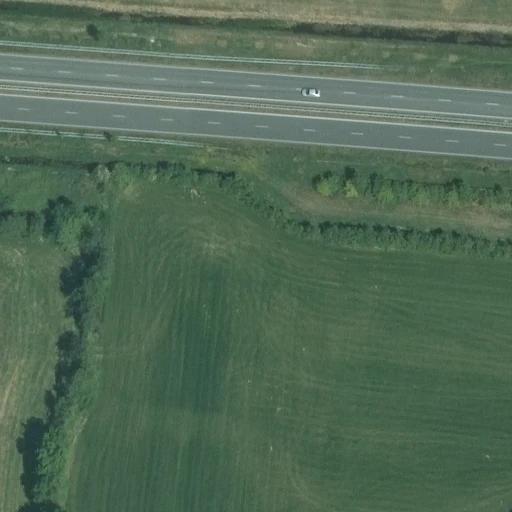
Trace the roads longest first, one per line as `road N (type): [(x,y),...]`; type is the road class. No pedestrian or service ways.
road 1 (trunk): [(511,111),(0,68)]
road 2 (trunk): [(0,106),(511,149)]
